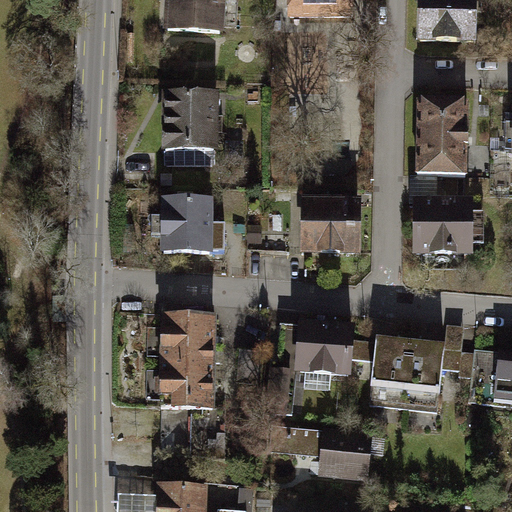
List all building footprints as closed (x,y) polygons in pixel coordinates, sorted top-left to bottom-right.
[(166,0),(165,34),(224,37),(226,0),(166,0)] [(287,0),(287,20),(348,21),(348,0),(287,0)] [(416,0),(416,18),(416,43),(473,44),(473,0),(416,0)] [(161,169),(211,171),(213,100),(163,99),(163,118),(161,169)] [(414,104),(414,177),(462,177),(463,104),(414,104)] [(502,124),(501,152),(511,152),(511,124),(507,124),(502,124)] [(162,256),(225,257),(226,228),(210,228),(210,205),(163,204),(162,256)] [(303,205),(302,253),(357,254),(358,206),(303,205)] [(413,257),(466,258),(466,209),(414,208),(414,232),(413,257)] [(161,383),(161,407),(212,408),(213,338),(213,317),(161,316),(161,383)] [(269,362),(264,412),(292,414),(296,370),(345,375),(349,341),(350,330),(319,327),(277,323),(273,362),(269,362)] [(370,377),(367,407),(436,413),(440,368),(457,370),(459,351),(425,348),(392,345),(349,341),(345,375),(370,377)] [(511,358),(473,354),(468,408),(511,413),(511,358)] [(370,444),(270,434),(268,454),(310,459),(323,460),(321,479),(366,484),(370,444)] [(206,511),(208,489),(161,487),(160,506),(159,511),(237,511),(220,511),(206,511)]
